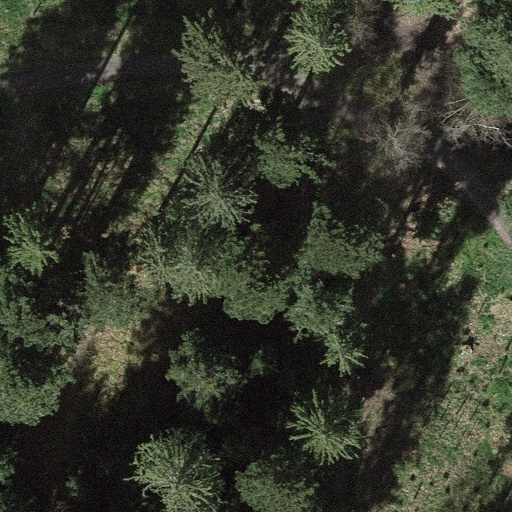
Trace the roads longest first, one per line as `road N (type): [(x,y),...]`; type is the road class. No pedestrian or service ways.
road 1 (track): [(0,96),(389,49)]
road 2 (track): [(389,49),(511,227)]
